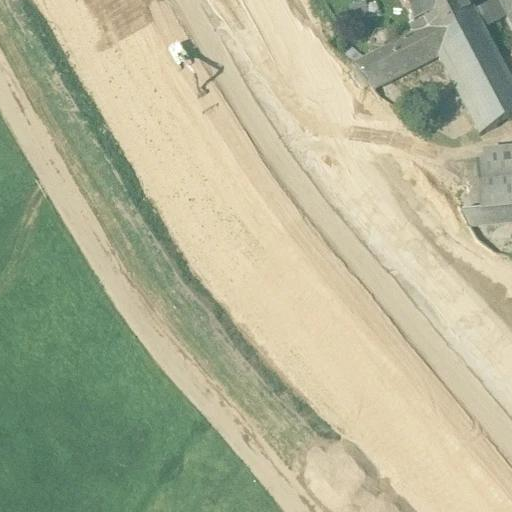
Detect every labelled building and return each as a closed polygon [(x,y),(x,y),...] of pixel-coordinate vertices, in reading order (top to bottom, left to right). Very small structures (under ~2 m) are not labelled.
[(474,3),(479,0),(403,0),(402,1),(420,29),(430,24),(436,34),(480,12),(474,3)] [(511,0),(505,0),(499,3),(509,21),(511,27),(511,0)] [(353,18),(367,14),(364,1),(349,5),(353,18)] [(509,21),(499,3),(480,12),(436,34),(359,72),(374,97),(442,63),(481,141),(511,126),(511,76),(487,31),(509,21)] [(511,156),(470,159),(476,233),(511,230),(511,156)]
